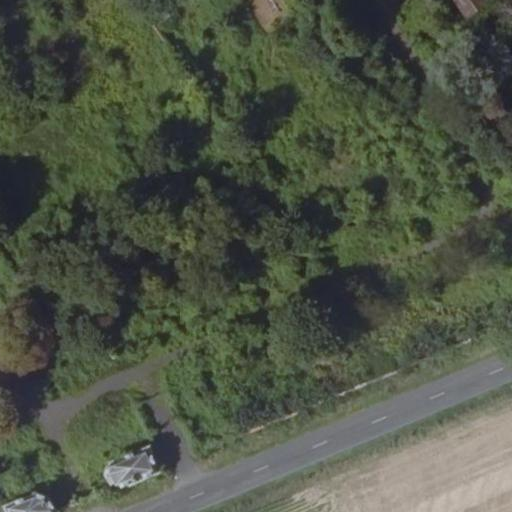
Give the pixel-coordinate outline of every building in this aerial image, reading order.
[(461,0),(474,20),(506,0),(461,0)] [(373,164),(363,148),(303,185),(317,201),(373,164)] [(337,223),(342,241),(431,203),(416,183),(337,223)] [(130,489),(177,472),(179,457),(163,446),(138,447),(125,461),(119,482),(130,489)] [(64,511),(61,508),(34,489),(16,495),(3,505),(5,511),(64,511)]
